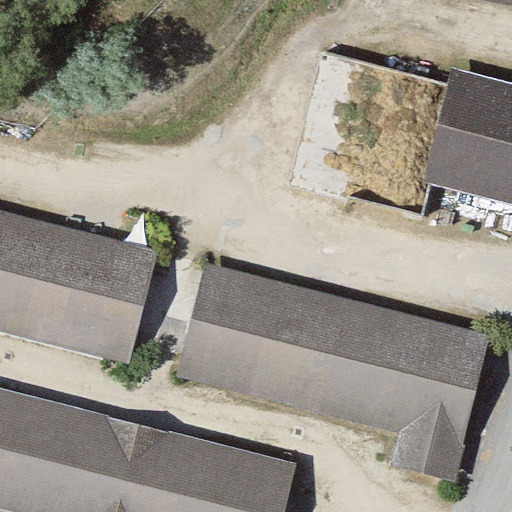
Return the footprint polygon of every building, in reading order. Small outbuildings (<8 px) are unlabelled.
[(511,0),(440,0),(511,13),(511,0)] [(511,207),(511,88),(461,75),(433,187),(511,207)] [(0,335),(132,369),(160,259),(0,218),(0,335)] [(498,340),(213,270),(185,383),(408,438),(399,472),(461,488),(498,340)] [(0,394),(0,511),(292,511),(303,470),(0,394)]
